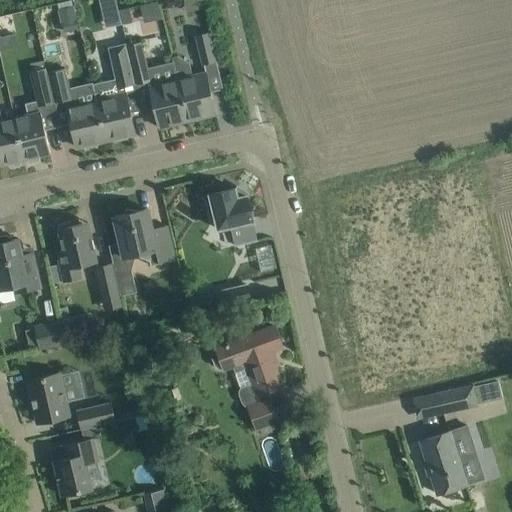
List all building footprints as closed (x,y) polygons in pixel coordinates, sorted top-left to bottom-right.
[(114,0),(97,0),(101,14),(116,10),(114,0)] [(164,19),(158,0),(146,3),(140,5),(144,23),(164,19)] [(73,6),(57,9),(62,32),(78,29),(73,6)] [(216,61),(210,33),(196,36),(203,64),(216,61)] [(187,121),(172,57),(173,63),(147,69),(141,42),(127,45),(129,53),(136,84),(148,81),(159,128),(179,123),(178,119),(186,118),(187,121)] [(135,133),(124,87),(136,84),(129,53),(127,45),(126,43),(108,47),(115,79),(93,84),(97,101),(105,140),(135,133)] [(216,115),(206,72),(192,75),(189,63),(177,56),(172,57),(187,121),(188,121),(187,117),(195,115),(196,119),(216,115)] [(28,115),(14,118),(24,159),(50,153),(39,106),(54,103),(47,72),(46,68),(30,71),(37,101),(25,103),(28,115)] [(65,68),(47,72),(54,103),(65,100),(76,147),(105,140),(97,101),(78,106),(74,91),(71,92),(65,68)] [(0,164),(24,159),(14,118),(2,121),(0,113),(0,164)] [(207,201),(211,217),(215,216),(218,229),(231,226),(235,246),(237,246),(233,230),(248,226),(247,222),(253,221),(247,195),(242,196),(236,193),(235,188),(210,194),(211,200),(207,201)] [(174,260),(166,225),(152,228),(147,209),(114,216),(124,257),(136,254),(139,256),(141,257),(145,258),(149,258),(150,266),(174,260)] [(61,270),(64,281),(76,278),(73,266),(97,261),(94,248),(88,222),(72,226),(71,221),(57,224),(63,249),(57,251),(60,264),(61,270)] [(0,295),(40,286),(37,272),(32,253),(22,255),(18,238),(0,242),(0,295)] [(113,263),(95,267),(102,297),(119,293),(121,304),(118,304),(118,306),(122,305),(113,263)] [(60,264),(48,266),(53,283),(64,281),(61,270),(60,264)] [(247,285),(217,292),(220,307),(251,300),(247,285)] [(201,294),(190,297),(193,310),(207,307),(205,297),(201,294)] [(229,306),(214,310),(219,331),(234,328),(229,306)] [(66,307),(59,309),(61,320),(65,337),(93,331),(89,313),(69,318),(66,307)] [(35,328),(25,330),(29,348),(39,346),(40,348),(65,342),(60,320),(35,326),(35,328)] [(269,399),(271,398),(268,390),(282,385),(273,359),(277,358),(275,350),(283,347),(275,325),(214,347),(214,348),(212,350),(211,355),(215,365),(218,369),(222,369),(223,371),(233,367),(235,372),(244,369),(249,384),(240,387),(238,391),(239,395),(241,402),(244,405),(247,407),(269,399)] [(60,372),(46,376),(27,380),(36,423),(70,415),(60,372)] [(485,383),(474,385),(478,404),(479,404),(477,395),(487,392),(485,383)] [(478,404),(474,385),(436,393),(440,413),(462,408),(478,404)] [(279,421),(271,398),(247,407),(255,429),(279,421)] [(96,426),(115,421),(135,417),(139,432),(149,430),(144,408),(113,415),(110,402),(77,410),(81,429),(96,426)] [(92,488),(87,463),(98,460),(93,438),(98,437),(96,426),(81,429),(84,441),(68,444),(71,457),(53,461),(61,495),(92,488)] [(468,484),(451,431),(420,440),(437,494),(468,484)] [(293,478),(284,481),(288,494),(297,491),(293,478)] [(152,511),(169,511),(163,489),(147,493),(152,511)]
